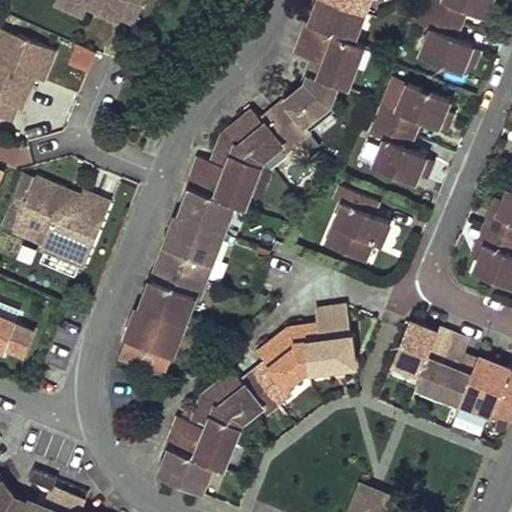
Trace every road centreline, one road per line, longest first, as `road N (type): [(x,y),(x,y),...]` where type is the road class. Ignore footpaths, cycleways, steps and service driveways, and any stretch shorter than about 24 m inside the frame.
road 1 (residential): [(161,169),(83,386),(97,419)]
road 2 (residential): [(417,290),(511,53)]
road 3 (residential): [(283,0),(262,67),(176,133),(161,169)]
road 4 (residential): [(161,169),(76,134),(109,49)]
road 5 (residential): [(97,419),(128,491),(174,511)]
